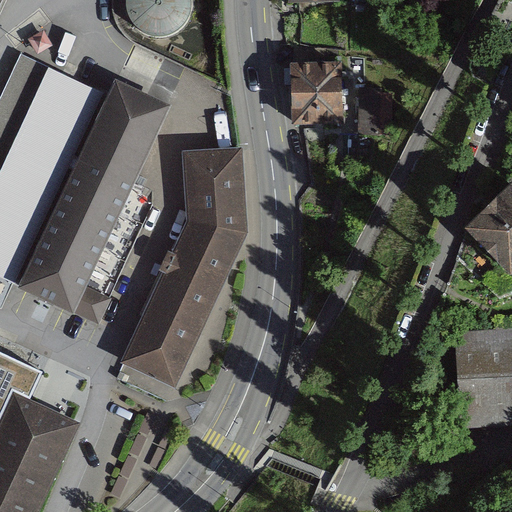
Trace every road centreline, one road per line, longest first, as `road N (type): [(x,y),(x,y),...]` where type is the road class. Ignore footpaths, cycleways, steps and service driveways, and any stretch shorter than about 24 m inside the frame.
road 1 (tertiary): [(176,511),(227,448),(272,315),(278,216),(250,0)]
road 2 (residential): [(511,83),(335,511)]
